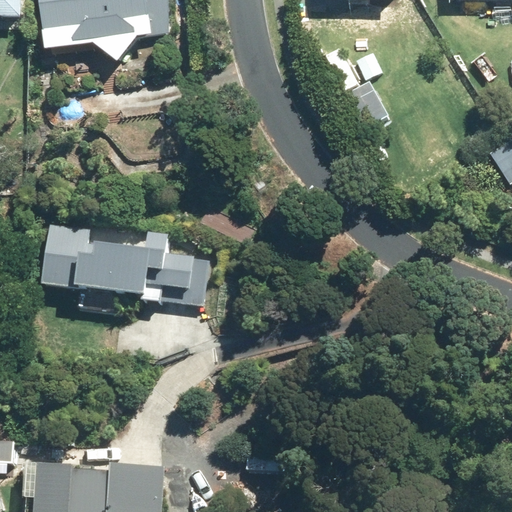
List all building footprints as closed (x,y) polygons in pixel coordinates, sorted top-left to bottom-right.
[(0,0),(0,14),(23,15),(23,0),(0,0)] [(170,0),(41,0),(48,48),(95,40),(121,60),(138,38),(172,33),(170,0)] [(323,0),(300,0),(299,5),(321,11),(323,0)] [(361,83),(341,46),(326,55),(346,91),(361,83)] [(390,117),(370,85),(348,99),(367,131),(390,117)] [(13,113),(0,112),(0,129),(12,130),(13,113)] [(511,138),(490,152),(504,175),(511,170),(511,138)] [(430,168),(435,180),(449,176),(443,163),(430,168)] [(52,231),(44,289),(147,301),(151,273),(167,275),(165,289),(193,293),(191,308),(206,309),(211,264),(169,259),(172,239),(151,236),(148,256),(90,249),(92,236),(52,231)] [(290,457),(249,455),(247,473),(289,475),(290,457)] [(93,466),(39,463),(35,511),(164,511),(167,467),(114,462),(112,470),(93,469),(93,466)]
